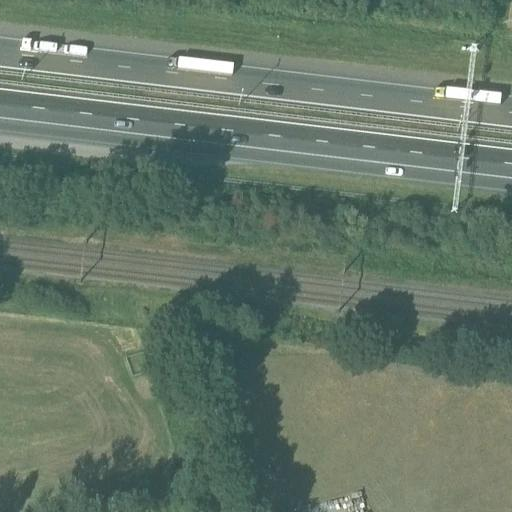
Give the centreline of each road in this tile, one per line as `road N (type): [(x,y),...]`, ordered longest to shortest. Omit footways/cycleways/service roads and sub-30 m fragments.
road 1 (motorway): [(0,104),(511,165)]
road 2 (motorway): [(511,114),(0,53)]
road 3 (unclassified): [(211,511),(158,358)]
